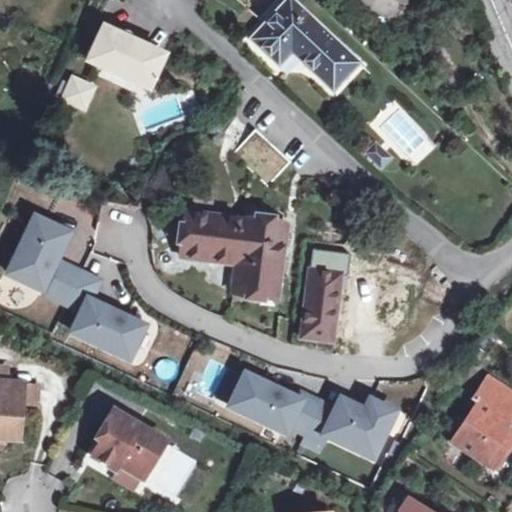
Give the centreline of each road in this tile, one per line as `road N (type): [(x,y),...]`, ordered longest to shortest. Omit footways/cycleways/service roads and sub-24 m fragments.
road 1 (residential): [(470,270),(474,297),(439,352),(389,370),(313,360),(187,314),(155,286),(123,234)]
road 2 (residential): [(169,0),(452,264),(470,270)]
